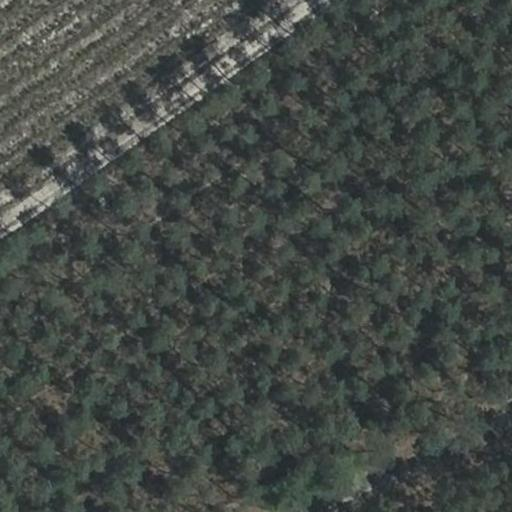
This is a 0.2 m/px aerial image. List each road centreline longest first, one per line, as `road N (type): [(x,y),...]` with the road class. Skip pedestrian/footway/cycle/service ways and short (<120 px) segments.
road 1 (track): [(349,0),(0,242)]
road 2 (residential): [(511,417),(332,511)]
